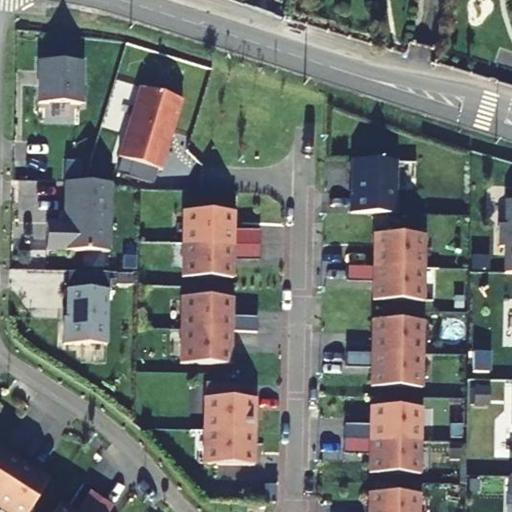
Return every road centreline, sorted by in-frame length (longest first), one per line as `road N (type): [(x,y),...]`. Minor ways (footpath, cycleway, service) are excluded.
road 1 (tertiary): [(511,126),(123,0)]
road 2 (residential): [(293,511),(304,176)]
road 3 (residential): [(0,359),(115,434),(179,511)]
